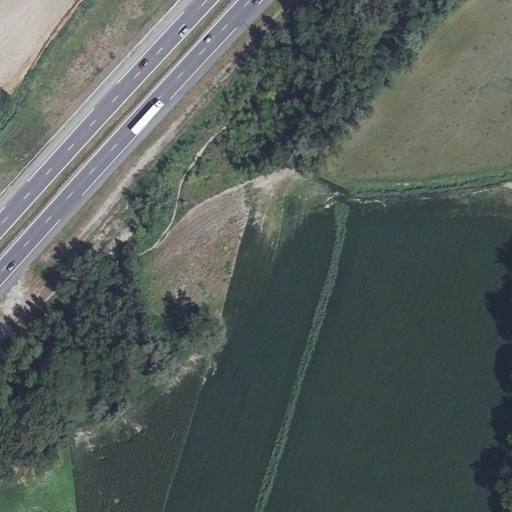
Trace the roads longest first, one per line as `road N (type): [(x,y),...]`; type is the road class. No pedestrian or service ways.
road 1 (motorway): [(0,273),(250,0)]
road 2 (motorway): [(207,0),(0,225)]
